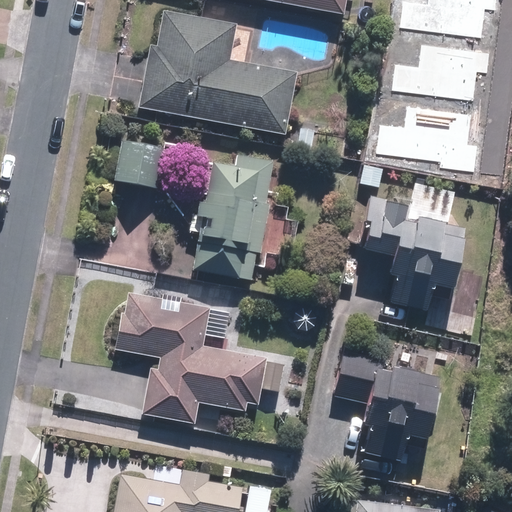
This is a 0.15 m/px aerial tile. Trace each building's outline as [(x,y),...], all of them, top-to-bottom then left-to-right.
[(264,0),(344,13),(346,0),(264,0)] [(466,75),(501,80),(503,58),(511,58),(511,0),(395,0),(394,11),(411,13),(409,32),(437,35),(435,50),(468,53),(466,75)] [(160,50),(149,49),(140,108),(286,132),(296,73),(230,62),(237,22),(167,10),(160,50)] [(163,145),(120,139),(115,180),(158,186),(163,145)] [(236,164),(200,159),(195,193),(204,195),(202,211),(192,209),(189,231),(199,232),(194,271),(252,279),(254,267),(265,269),(268,253),(283,255),(286,237),(296,238),(298,220),(288,218),(290,207),(277,205),(278,193),(271,192),(276,160),(237,155),(236,164)] [(396,251),(390,302),(435,307),(439,280),(460,283),(468,224),(453,222),(457,190),(413,185),(411,200),(369,195),(362,247),(396,251)] [(263,390),(281,392),(285,362),(267,359),(268,353),(205,344),(210,303),(132,293),(130,308),(122,307),(116,350),(160,356),(158,367),(149,366),(142,416),(198,424),(201,401),(260,409),(263,390)] [(376,423),(368,448),(402,459),(410,438),(424,442),(445,380),(349,348),(333,395),(372,408),(368,420),(376,423)] [(155,479),(117,475),(112,511),(237,511),(241,483),(212,480),(213,473),(156,467),(155,479)] [(357,498),(356,511),(441,511),(442,504),(357,498)]
